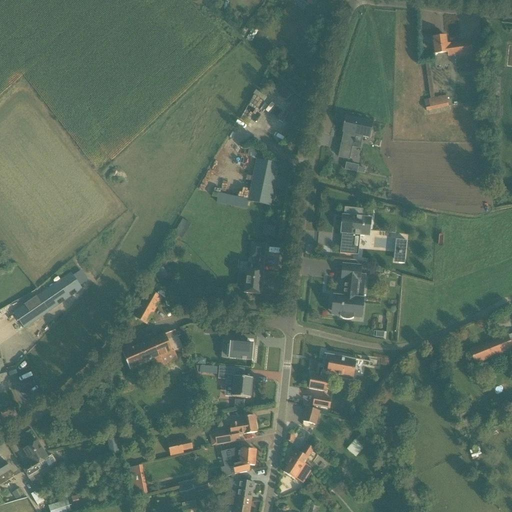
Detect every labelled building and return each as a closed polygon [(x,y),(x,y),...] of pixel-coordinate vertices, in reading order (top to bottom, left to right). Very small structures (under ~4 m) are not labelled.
[(290,0),(304,8),(308,2),(312,6),(316,0),(328,0),(331,2),(331,0),(290,0)] [(472,54),(470,42),(447,45),(446,37),(433,38),(435,54),(452,52),(452,56),(472,54)] [(431,98),(428,99),(424,100),(426,111),(449,107),(446,95),(440,96),(431,98)] [(341,133),(343,134),(342,140),(353,142),(354,135),(369,138),(372,122),(344,117),(341,133)] [(339,158),(350,160),(351,152),(340,150),(339,158)] [(215,154),(206,174),(212,176),(221,157),(215,154)] [(261,162),(253,202),(270,205),(278,165),(261,162)] [(216,204),(247,208),(248,198),(217,194),(216,204)] [(345,208),(344,215),(342,215),(340,234),(364,237),(365,229),(370,230),(371,218),(366,218),(362,217),(363,209),(345,208)] [(173,234),(182,239),(190,223),(181,218),(173,234)] [(262,226),(262,236),(274,236),(274,226),(262,226)] [(397,263),(404,264),(406,241),(399,240),(397,263)] [(263,271),(262,271),(265,245),(252,244),(251,258),(255,259),(254,270),(247,270),(246,275),(242,274),(239,274),(238,276),(237,285),(245,286),(244,293),(260,295),(261,285),(263,285),(263,280),(262,280),(263,271)] [(359,283),(360,274),(361,266),(343,265),(341,281),(343,281),(342,297),(334,296),(333,301),(331,300),(330,311),(332,311),(332,316),(340,316),(340,317),(344,320),(349,320),(353,319),(353,318),(362,319),(362,314),(363,314),(364,304),(363,304),(364,299),(356,298),(358,283),(359,283)] [(24,328),(82,289),(71,274),(13,314),(24,328)] [(150,291),(134,318),(147,325),(162,298),(150,291)] [(170,346),(165,335),(122,353),(130,370),(151,361),(155,369),(177,359),(174,351),(182,348),(180,342),(170,346)] [(229,347),(228,362),(254,364),(255,349),(244,348),(245,339),(224,336),(223,347),(229,347)] [(470,351),(474,360),(475,364),(511,349),(511,348),(507,336),(470,351)] [(312,375),(309,389),(326,392),(329,374),(335,375),(335,378),(352,381),(356,360),(363,362),(363,361),(324,354),(324,355),(326,355),(323,372),(321,372),(320,377),(312,375)] [(233,388),(232,397),(250,399),(252,379),(239,378),(240,369),(219,367),(218,379),(225,380),(224,387),(233,388)] [(312,407),(329,409),(331,399),(314,396),(312,407)] [(303,422),(313,425),(316,426),(320,411),(307,408),(303,422)] [(241,418),(242,422),(229,424),(230,430),(215,433),(217,445),(240,441),(239,435),(257,432),(254,416),(241,418)] [(187,431),(199,428),(197,419),(185,421),(187,431)] [(359,436),(355,440),(361,446),(365,441),(359,436)] [(167,442),(171,456),(184,453),(183,451),(192,449),(190,439),(181,441),(180,439),(167,442)] [(354,440),(346,449),(355,457),(363,448),(354,440)] [(52,465),(48,459),(38,442),(24,450),(31,462),(22,467),(29,479),(52,465)] [(294,480),(295,479),(303,484),(313,469),(304,464),(314,449),(307,445),(301,454),(295,450),(286,464),(288,466),(283,473),(294,480)] [(229,450),(235,475),(246,472),(247,465),(255,466),(256,451),(242,450),(241,448),(229,450)] [(220,452),(221,467),(230,466),(228,451),(220,452)] [(0,486),(5,483),(15,477),(6,462),(0,465),(0,486)] [(132,495),(145,494),(144,466),(131,467),(132,495)] [(207,482),(194,486),(195,492),(209,489),(207,482)] [(227,488),(226,497),(237,499),(251,501),(254,484),(239,482),(238,490),(227,488)] [(20,489),(12,493),(16,500),(24,495),(20,489)] [(38,491),(30,495),(35,506),(43,502),(38,491)] [(224,505),(229,506),(235,507),(234,511),(249,511),(251,501),(237,499),(226,497),(224,505)] [(49,505),(50,511),(71,511),(68,500),(49,505)]
